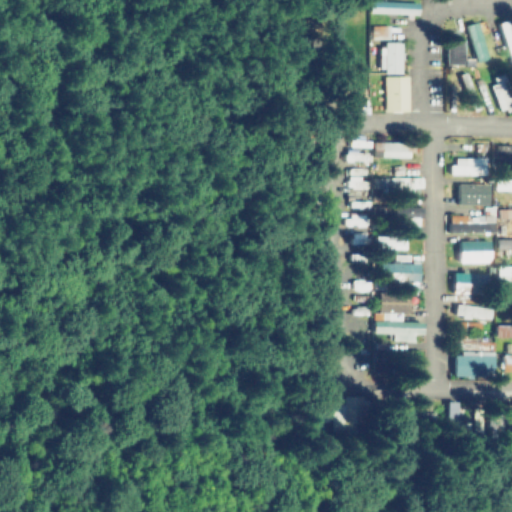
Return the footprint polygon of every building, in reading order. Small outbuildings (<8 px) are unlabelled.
[(408,0),(409,13),(385,14),(385,0),(408,0)] [(484,56),(474,59),(465,23),(476,21),(484,56)] [(511,66),(500,25),(511,22),(511,66)] [(461,64),(444,64),(443,32),(461,31),(461,64)] [(397,70),(377,70),(377,41),(397,41),(397,70)] [(405,110),(378,110),(377,74),(405,74),(405,110)] [(511,102),(511,107),(504,111),(490,79),(501,75),(511,102)] [(406,154),(371,155),(371,140),(406,139),(406,154)] [(511,154),(497,154),(497,141),(511,140),(511,154)] [(483,170),(447,171),(447,156),(482,155),(483,170)] [(420,186),(379,187),(379,174),(419,173),(420,186)] [(511,190),(511,179),(491,180),(491,191),(511,190)] [(453,204),(485,205),(485,184),(453,184),(453,204)] [(420,205),(414,228),(401,225),(407,201),(420,205)] [(511,208),(494,208),(494,217),(511,217),(511,208)] [(489,231),(448,232),(448,222),(489,221),(489,231)] [(400,256),(375,256),(374,229),(400,229),(400,256)] [(492,250),(511,249),(511,238),(492,239),(492,250)] [(453,241),(454,262),(486,261),(486,240),(453,241)] [(415,291),(416,263),(377,262),(376,284),(399,285),(399,290),(415,291)] [(511,274),(500,275),(500,262),(511,262),(511,274)] [(479,286),(441,287),(441,273),(479,273),(479,286)] [(407,310),(374,310),(373,287),(406,286),(407,310)] [(485,317),(448,318),(448,305),(485,304),(485,317)] [(406,314),(406,319),(420,319),(420,331),(410,332),(410,337),(378,338),(378,329),(378,314),(406,314)] [(511,333),(492,333),(492,318),(511,317),(511,333)] [(489,347),(447,348),(446,329),(488,328),(489,347)] [(511,369),(496,370),(496,351),(511,350),(511,369)] [(490,372),(450,373),(450,355),(490,354),(490,372)] [(458,434),(440,434),(439,398),(457,398),(458,434)] [(329,404),(330,428),(346,427),(345,404),(329,404)]
